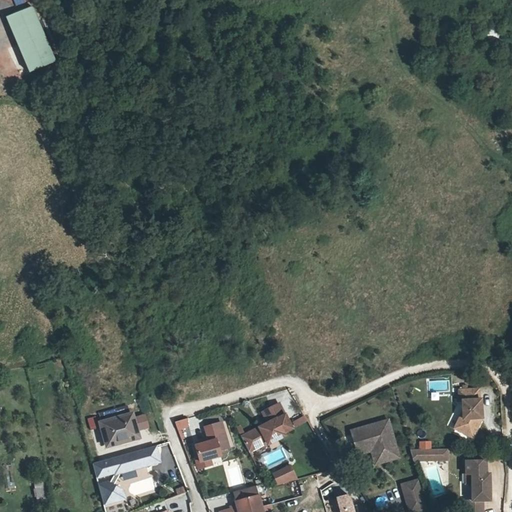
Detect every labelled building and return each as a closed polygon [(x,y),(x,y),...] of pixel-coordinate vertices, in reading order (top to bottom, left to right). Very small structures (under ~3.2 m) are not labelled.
[(6,17),(29,73),(56,62),(32,6),(6,17)] [(434,380),(434,387),(449,386),(448,379),(434,380)] [(483,385),(463,386),(464,397),(466,397),(467,408),(467,415),(462,426),(477,433),(486,414),(485,396),(483,396),(483,385)] [(241,434),(248,448),(266,439),(267,442),(284,433),(283,431),(294,425),(281,400),(262,409),(268,420),(241,434)] [(100,412),(102,421),(130,413),(128,404),(100,412)] [(459,425),(462,426),(467,415),(467,408),(459,425)] [(106,442),(127,436),(128,439),(138,436),(136,429),(133,417),(132,413),(130,413),(102,421),(101,421),(106,442)] [(145,414),(133,417),(136,429),(149,426),(145,414)] [(94,416),(87,418),(89,429),(96,428),(94,416)] [(377,435),(383,458),(401,454),(392,416),(354,425),(359,444),(372,441),(374,436),(377,435)] [(220,450),(219,451),(218,450),(228,447),(220,422),(205,426),(209,441),(194,446),(198,458),(199,462),(201,468),(208,486),(230,479),(225,463),(220,450)] [(377,460),(383,458),(377,435),(374,436),(372,441),(359,444),(360,450),(373,447),(377,460)] [(450,444),(412,445),(415,458),(426,456),(451,455),(450,444)] [(483,511),(483,496),(490,496),(490,469),(486,469),(486,456),(465,457),(465,470),(472,470),(472,479),(472,496),(466,497),(466,511),(483,511)] [(269,473),(275,487),(296,478),(290,464),(269,473)] [(409,510),(426,506),(419,477),(402,481),(409,510)] [(35,501),(48,500),(46,478),(33,479),(35,501)] [(126,496),(122,479),(110,482),(114,499),(126,496)] [(235,501),(236,503),(238,511),(263,511),(259,495),(268,492),(266,482),(245,487),(234,491),(237,501),(235,501)] [(230,511),(238,511),(236,503),(229,505),(230,511)]
